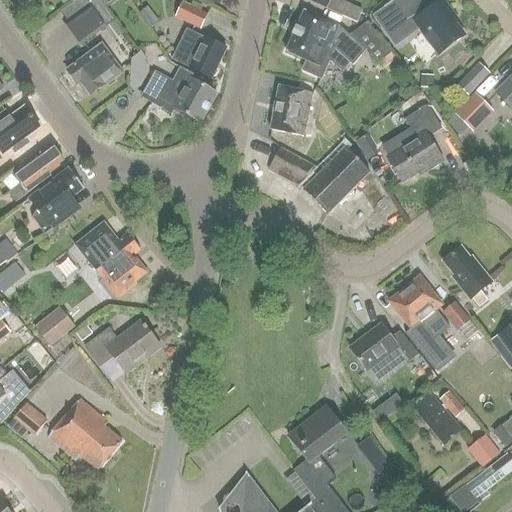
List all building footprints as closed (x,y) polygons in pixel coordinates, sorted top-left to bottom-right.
[(77,0),(74,0),(57,12),(63,21),(83,7),(77,0)] [(80,46),(105,28),(114,22),(97,0),(83,0),(89,7),(65,25),(80,46)] [(306,0),(356,22),(361,11),(338,0),(306,0)] [(396,0),(387,7),(407,34),(418,25),(440,56),(466,37),(453,18),(456,16),(445,1),(432,10),(424,0),(396,0)] [(182,3),(175,18),(200,30),(207,15),(182,3)] [(293,36),(286,53),(307,62),(302,71),(321,79),(329,61),(342,73),(349,64),(352,66),(365,52),(376,65),(378,63),(391,53),(367,23),(349,36),(340,28),(304,12),(297,28),(296,28),(292,36),(293,36)] [(172,60),(189,69),(211,80),(212,78),(215,77),(217,73),(216,70),(226,49),(202,38),(186,31),(172,60)] [(106,86),(109,87),(114,84),(114,80),(122,74),(102,47),(102,46),(91,55),(90,54),(84,59),(83,59),(66,71),(76,86),(79,84),(89,97),(103,86),(104,88),(106,86)] [(490,72),(482,64),(481,63),(460,84),(469,93),(490,72)] [(154,74),(141,98),(173,116),(176,111),(200,125),(216,96),(192,82),(195,77),(180,68),(171,84),(154,74)] [(511,73),(494,92),(510,108),(511,105),(511,73)] [(432,90),(433,76),(421,75),(419,89),(432,90)] [(129,80),(129,88),(136,92),(140,86),(129,80)] [(299,81),(297,91),(279,87),(271,131),(303,137),(312,94),(309,93),(311,84),(299,81)] [(474,94),(454,115),(473,133),(493,113),(474,94)] [(410,130),(381,148),(387,157),(386,158),(401,183),(424,168),(426,171),(440,162),(426,139),(440,130),(425,107),(404,120),(410,130)] [(24,139),(39,128),(25,108),(10,118),(6,111),(0,115),(0,151),(2,154),(11,148),(15,153),(28,143),(24,139)] [(21,184),(8,193),(15,202),(50,177),(47,172),(61,161),(50,146),(13,173),(21,184)] [(321,171),(281,149),(269,171),(303,190),(301,192),(326,216),(369,172),(344,148),(321,171)] [(32,220),(44,237),(80,211),(70,196),(81,188),(68,170),(29,200),(37,211),(32,220)] [(104,224),(75,246),(86,260),(117,300),(137,285),(135,283),(147,273),(133,256),(139,251),(127,235),(118,242),(114,237),(104,224)] [(486,301),(479,292),(490,282),(470,258),(468,260),(459,249),(441,263),(453,277),(451,279),(468,300),(470,299),(478,308),(486,301)] [(0,276),(0,289),(3,293),(12,286),(2,274),(0,276)] [(419,278),(388,303),(411,330),(405,334),(434,370),(450,357),(436,339),(439,337),(449,328),(435,311),(442,306),(419,278)] [(0,322),(1,322),(9,315),(0,303),(0,322)] [(454,304),(443,312),(458,331),(466,340),(477,332),(454,304)] [(59,308),(34,328),(49,347),(74,327),(59,308)] [(0,322),(0,341),(10,333),(1,322),(0,322)] [(141,324),(123,338),(117,342),(109,331),(87,348),(101,367),(113,358),(126,375),(160,349),(151,337),(141,324)] [(511,324),(489,341),(508,368),(511,365),(511,324)] [(349,349),(365,370),(367,373),(368,372),(377,383),(406,361),(408,363),(418,356),(399,331),(390,338),(381,325),(349,349)] [(92,334),(86,326),(74,334),(81,343),(92,334)] [(0,423),(1,424),(30,392),(24,398),(2,369),(0,370),(0,423)] [(448,392),(440,399),(444,404),(447,408),(455,418),(464,411),(448,392)] [(429,393),(411,407),(444,447),(462,432),(444,411),(447,408),(444,404),(441,406),(429,393)] [(81,401),(49,439),(77,462),(80,458),(97,472),(122,443),(104,428),(108,424),(81,401)] [(13,419),(7,427),(13,433),(20,425),(35,438),(47,423),(27,406),(14,420),(13,419)] [(383,406),(373,413),(380,423),(390,415),(383,406)] [(312,496),(335,478),(318,457),(346,435),(326,408),(289,437),(307,461),(293,471),(312,496)] [(511,428),(509,425),(496,436),(505,447),(511,441),(511,428)] [(366,461),(379,450),(368,436),(355,446),(366,461)] [(485,436),(469,448),(484,467),(500,455),(485,436)] [(465,486),(449,498),(459,511),(466,511),(477,504),(490,495),(486,491),(511,470),(511,460),(507,453),(465,486)] [(66,470),(61,475),(69,481),(73,476),(78,470),(74,467),(69,473),(66,470)] [(335,478),(312,496),(316,501),(300,511),(275,511),(245,472),(244,473),(251,482),(247,511),(347,511),(328,486),(336,480),(335,478)]
